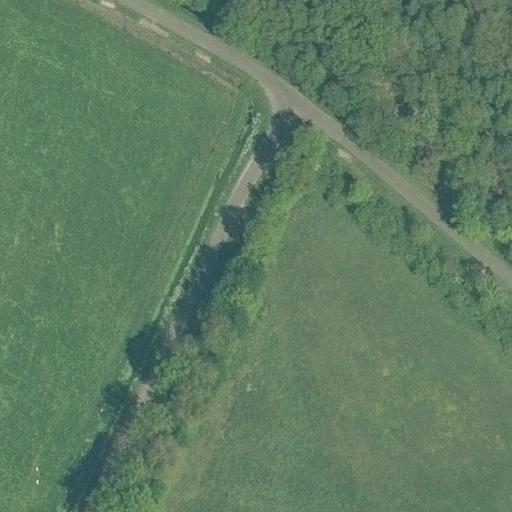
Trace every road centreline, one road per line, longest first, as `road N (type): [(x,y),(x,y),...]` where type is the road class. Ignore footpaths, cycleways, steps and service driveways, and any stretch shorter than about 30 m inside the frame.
road 1 (unclassified): [(91,511),(244,183),(297,106)]
road 2 (unclassified): [(297,106),(511,280)]
road 3 (unclassified): [(297,106),(225,55),(121,0)]
